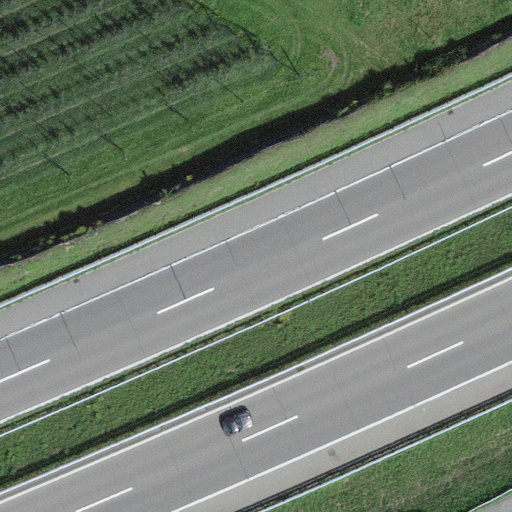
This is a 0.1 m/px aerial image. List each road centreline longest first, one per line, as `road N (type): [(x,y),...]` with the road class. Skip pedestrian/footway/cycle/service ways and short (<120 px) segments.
road 1 (motorway): [(511,154),(0,383)]
road 2 (motorway): [(85,511),(511,323)]
